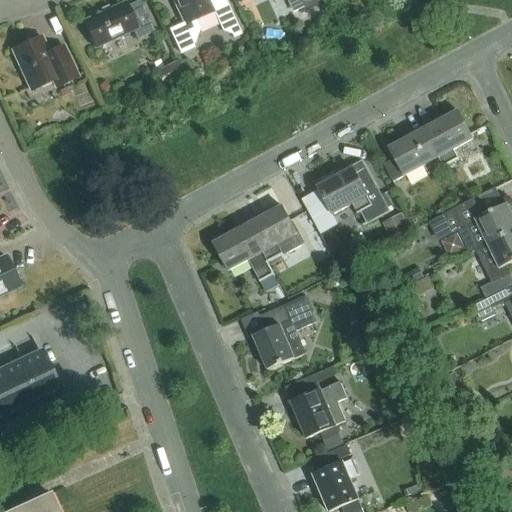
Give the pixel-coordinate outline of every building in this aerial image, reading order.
[(172,0),(184,25),(170,32),(181,54),(194,47),(200,31),(195,22),(214,14),(222,33),(232,36),(240,33),(224,0),(172,0)] [(299,0),(303,9),(300,11),(301,14),(322,5),(319,0),(299,0)] [(144,9),(130,15),(125,4),(84,23),(96,49),(133,32),(137,42),(155,33),(144,9)] [(47,47),(43,38),(13,51),(31,90),(53,79),(57,88),(79,78),(65,47),(49,54),(46,48),(47,47)] [(176,62),(157,72),(161,79),(180,69),(176,62)] [(70,94),(67,89),(59,92),(62,98),(70,94)] [(424,131),(445,169),(459,161),(454,152),(474,141),(458,113),(424,131)] [(405,178),(424,168),(430,177),(445,169),(424,131),(390,150),(405,178)] [(334,217),(353,207),(358,216),(361,214),(368,226),(391,213),(376,187),(365,192),(353,170),(318,189),(334,217)] [(469,257),(478,253),(511,235),(511,212),(509,206),(484,218),(476,201),(478,200),(477,199),(431,225),(440,243),(460,233),(471,255),(469,256),(469,257)] [(282,208),(249,226),(269,264),(284,256),(303,246),(298,237),(282,208)] [(392,241),(411,231),(403,215),(383,225),(392,241)] [(249,226),(214,245),(230,274),(249,263),(266,294),(281,286),(272,271),(269,264),(249,226)] [(511,235),(478,253),(490,276),(511,264),(511,235)] [(0,299),(21,290),(7,259),(0,262),(0,299)] [(424,279),(419,269),(409,273),(414,284),(424,279)] [(481,290),(487,300),(511,287),(511,279),(508,272),(487,282),(489,286),(481,290)] [(435,289),(429,278),(414,286),(419,297),(435,289)] [(369,298),(366,290),(358,294),(362,302),(369,298)] [(260,319),(267,334),(254,339),(268,372),(306,356),(297,333),(317,324),(306,298),(260,319)] [(379,320),(366,327),(378,351),(391,344),(402,338),(390,315),(379,320)] [(0,426),(62,398),(55,383),(61,380),(55,368),(49,371),(41,353),(0,372),(0,426)] [(315,377),(318,384),(338,376),(334,368),(315,377)] [(455,374),(444,380),(450,393),(462,387),(455,374)] [(307,441),(322,434),(337,428),(347,424),(338,404),(348,400),(341,384),(322,392),(321,392),(291,404),(307,441)] [(337,428),(322,434),(329,452),(344,445),(337,428)] [(344,464),(314,477),(328,511),(335,511),(360,502),(351,481),(361,477),(354,461),(344,465),(344,464)] [(417,487),(405,493),(407,498),(420,493),(417,487)] [(468,500),(464,487),(440,495),(444,508),(468,500)] [(56,511),(56,509),(50,497),(51,496),(50,496),(50,495),(22,508),(12,511),(56,511)] [(364,511),(360,502),(343,509),(344,511),(364,511)]
